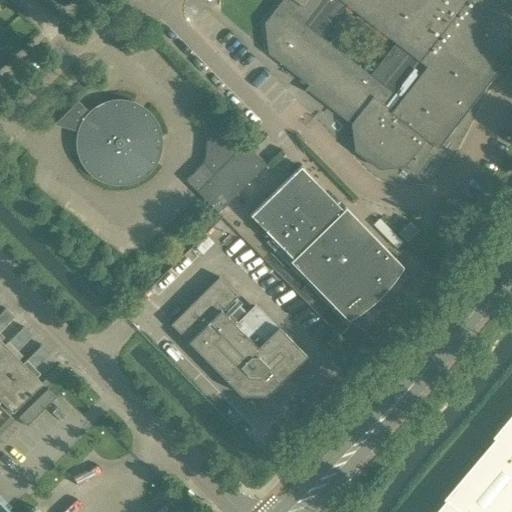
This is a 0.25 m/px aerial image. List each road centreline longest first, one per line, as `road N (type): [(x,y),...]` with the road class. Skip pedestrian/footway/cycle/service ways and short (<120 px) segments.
road 1 (residential): [(244,511),(0,266)]
road 2 (tertiary): [(295,511),(385,417),(511,259)]
road 3 (residential): [(0,115),(124,0)]
road 4 (residential): [(264,116),(153,0)]
